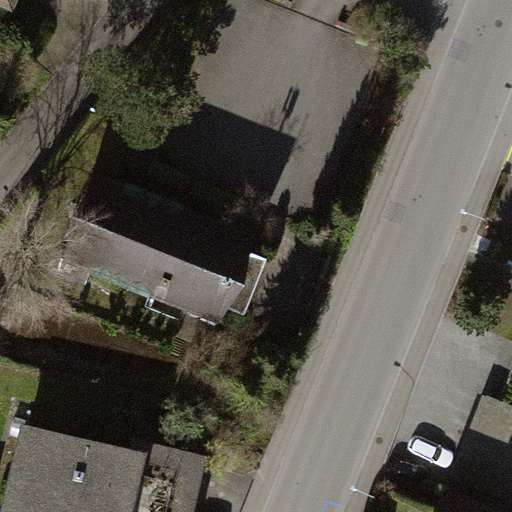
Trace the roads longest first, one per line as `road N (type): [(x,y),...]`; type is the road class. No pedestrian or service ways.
road 1 (tertiary): [(495,31),(301,511)]
road 2 (residential): [(149,0),(0,182)]
